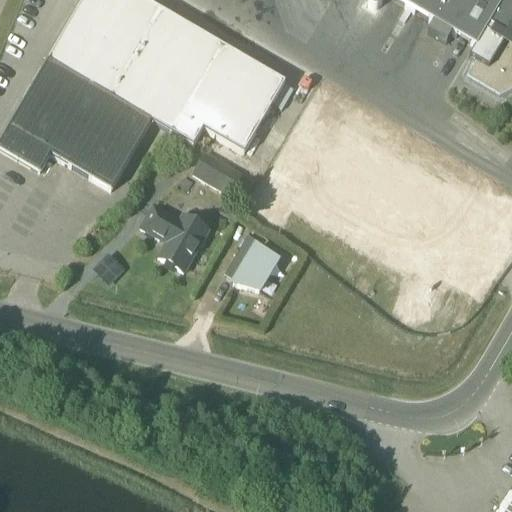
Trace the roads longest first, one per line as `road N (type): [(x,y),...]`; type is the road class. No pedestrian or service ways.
road 1 (tertiary): [(0,318),(408,417),(445,417),(468,403),(511,335)]
road 2 (track): [(231,511),(0,412)]
road 3 (unknown): [(511,184),(301,59)]
